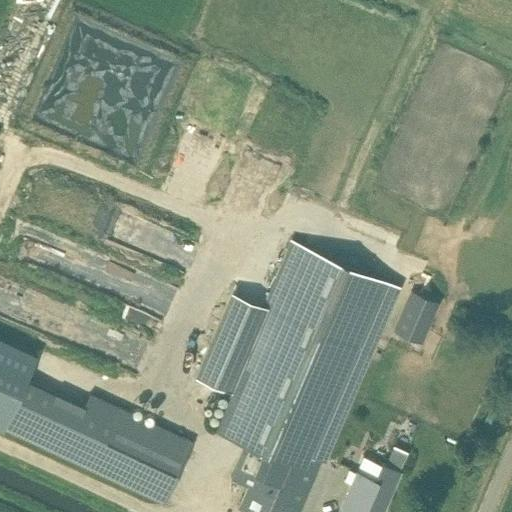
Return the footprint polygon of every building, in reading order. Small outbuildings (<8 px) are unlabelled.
[(0,117),(11,122),(28,84),(14,78),(0,112),(0,117)] [(272,174),(295,115),(271,105),(248,165),(272,174)] [(238,506),(251,511),(297,511),(395,283),(291,238),(265,305),(231,291),(195,376),(229,390),(212,430),(253,448),(249,458),(241,454),(231,479),(247,486),(238,506)] [(410,289),(393,330),(417,340),(429,312),(434,315),(440,302),(410,289)] [(0,336),(0,428),(2,429),(3,427),(25,379),(37,354),(0,336)] [(131,340),(125,366),(138,369),(144,343),(131,340)] [(25,379),(3,427),(165,503),(193,442),(119,408),(88,393),(82,406),(25,379)] [(363,455),(338,511),(381,511),(400,471),(363,455)]
